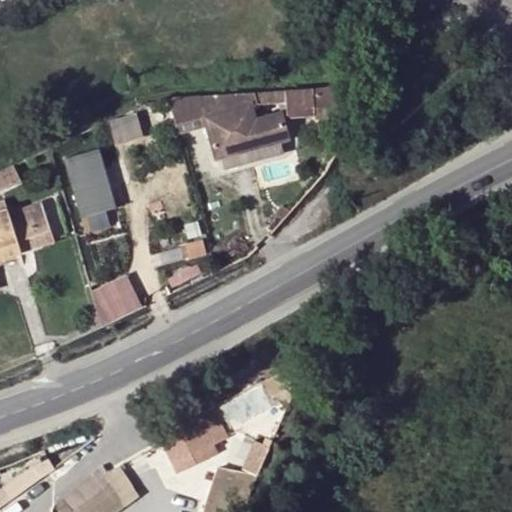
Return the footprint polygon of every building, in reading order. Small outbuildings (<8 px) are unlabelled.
[(337,117),(336,88),(166,99),(175,134),(205,126),(214,158),(218,157),(222,169),(282,152),(278,141),(286,138),(280,118),(279,114),(255,120),(251,106),(255,105),(256,106),(278,105),(284,104),(286,117),(312,116),(312,118),(337,117)] [(131,116),(109,123),(114,143),(138,135),(131,116)] [(116,208),(100,148),(64,159),(80,219),(116,208)] [(12,165),(0,171),(0,176),(13,169),(12,165)] [(13,169),(0,176),(0,189),(19,180),(13,169)] [(17,242),(50,233),(40,203),(7,212),(3,202),(0,202),(0,258),(19,253),(17,242)] [(53,242),(50,233),(17,242),(19,253),(53,242)] [(107,283),(93,286),(98,301),(111,297),(107,283)] [(163,429),(162,436),(175,463),(227,438),(211,405),(163,429)] [(102,466),(63,500),(72,511),(114,511),(137,494),(117,468),(105,474),(102,466)]
